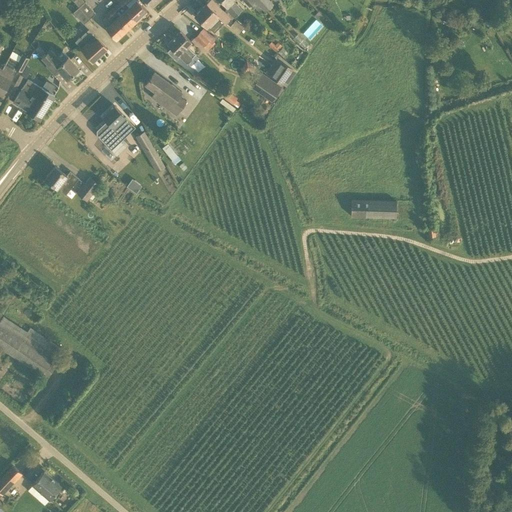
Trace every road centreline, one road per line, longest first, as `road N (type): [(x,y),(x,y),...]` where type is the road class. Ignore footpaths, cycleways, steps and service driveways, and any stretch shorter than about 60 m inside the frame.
road 1 (tertiary): [(32,147),(185,0)]
road 2 (unclassified): [(123,511),(0,406)]
